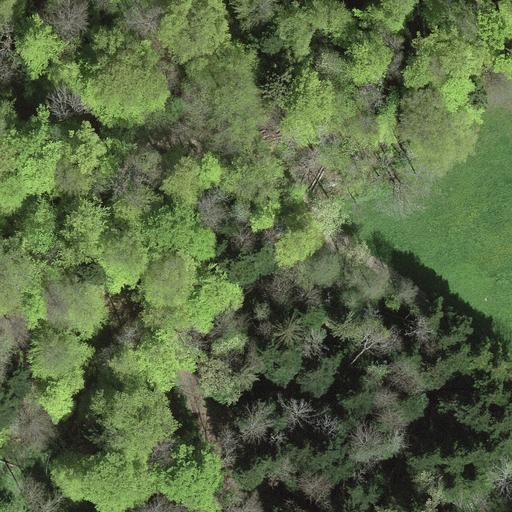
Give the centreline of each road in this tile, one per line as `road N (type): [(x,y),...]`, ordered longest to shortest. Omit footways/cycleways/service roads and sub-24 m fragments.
road 1 (track): [(322,239),(279,182),(253,164),(0,107)]
road 2 (track): [(254,511),(195,393),(193,330),(227,291),(322,239)]
road 3 (track): [(511,357),(434,299),(322,239)]
